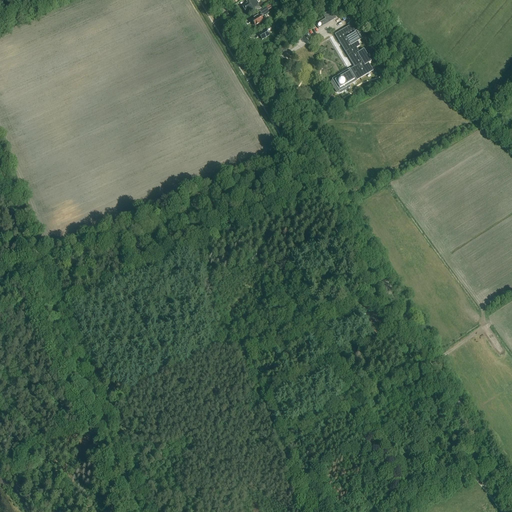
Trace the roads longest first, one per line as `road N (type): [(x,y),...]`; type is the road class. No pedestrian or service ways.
road 1 (tertiary): [(511,494),(217,0)]
road 2 (track): [(0,162),(107,416)]
road 3 (track): [(490,117),(353,0)]
